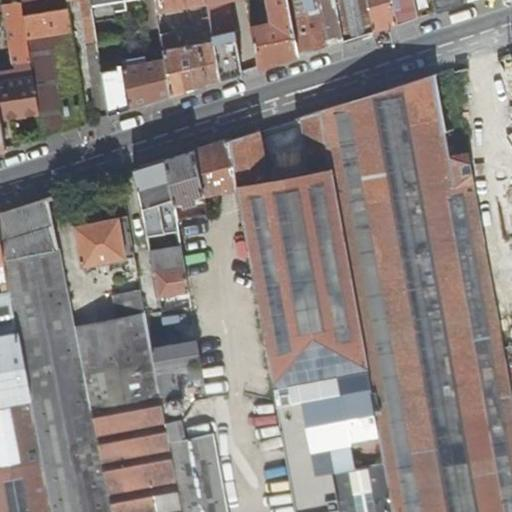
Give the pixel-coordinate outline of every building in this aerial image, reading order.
[(0,85),(5,116),(40,110),(24,0),(7,3),(15,58),(18,61),(19,70),(20,79),(0,81),(0,85)] [(40,110),(44,136),(88,121),(68,0),(24,0),(40,110)] [(82,0),(85,15),(84,16),(89,41),(98,40),(92,0),(82,0)] [(92,0),(98,40),(98,41),(120,37),(114,0),(92,0)] [(157,0),(159,10),(207,1),(206,0),(157,0)] [(214,40),(221,79),(244,72),(230,0),(208,5),(211,23),(213,32),(214,40)] [(289,0),(293,16),(300,53),(330,44),(320,0),(289,0)] [(320,0),(330,44),(345,39),(339,0),(320,0)] [(339,0),(345,39),(374,30),(368,0),(339,0)] [(368,0),(374,30),(398,22),(393,0),(368,0)] [(393,0),(398,22),(438,9),(435,0),(393,0)] [(252,24),(260,66),(300,53),(293,16),(252,24)] [(166,57),(172,95),(221,79),(214,40),(178,46),(176,30),(162,32),(166,57)] [(98,107),(109,105),(102,63),(99,43),(88,45),(98,107)] [(125,59),(131,107),(172,95),(166,57),(149,61),(148,55),(125,59)] [(478,59),(488,109),(493,139),(505,136),(491,56),(478,59)] [(109,105),(110,114),(131,107),(125,59),(102,63),(109,105)] [(455,116),(488,109),(478,59),(455,67),(435,73),(446,132),(457,129),(455,116)] [(0,81),(20,79),(19,70),(0,72),(0,81)] [(511,511),(511,397),(503,349),(469,154),(450,157),(449,148),(446,132),(435,73),(321,110),(340,218),(371,387),(380,437),(385,464),(393,511),(511,511)] [(340,218),(321,110),(305,115),(315,171),(324,221),(340,218)] [(269,180),(269,179),(260,129),(226,140),(235,187),(269,180)] [(212,144),(221,192),(235,189),(235,187),(226,140),(218,142),(212,144)] [(221,192),(212,144),(194,150),(204,196),(221,192)] [(467,145),(449,148),(450,157),(469,154),(467,145)] [(511,170),(499,173),(498,165),(503,164),(500,151),(495,152),(495,149),(469,154),(503,349),(511,347),(511,230),(510,231),(506,209),(511,207),(511,170)] [(194,198),(204,196),(194,150),(185,153),(166,159),(174,204),(182,202),(183,207),(196,204),(194,198)] [(150,251),(181,245),(177,220),(174,204),(166,159),(160,161),(145,166),(134,170),(150,251)] [(371,387),(340,218),(324,221),(315,171),(269,179),(269,180),(235,187),(235,189),(275,404),(302,400),(371,387)] [(21,245),(57,239),(49,197),(14,208),(21,245)] [(0,238),(2,249),(21,245),(14,208),(0,212),(0,238)] [(134,257),(135,257),(128,215),(75,225),(82,266),(121,259),(134,257)] [(146,316),(119,321),(76,329),(112,511),(51,511),(14,314),(2,249),(0,238),(0,410),(11,470),(0,472),(0,511),(181,511),(169,442),(166,422),(161,395),(152,349),(146,316)] [(14,314),(71,304),(58,238),(57,239),(21,245),(2,249),(14,314)] [(160,295),(189,290),(181,245),(150,251),(155,272),(156,273),(160,295)] [(137,274),(134,257),(121,259),(124,276),(137,274)] [(119,321),(146,316),(141,288),(113,293),(119,321)] [(71,304),(14,314),(51,511),(112,511),(76,329),(71,304)] [(161,341),(190,334),(184,308),(155,315),(161,341)] [(190,380),(204,377),(198,341),(152,349),(161,395),(179,392),(175,373),(183,372),(182,366),(187,365),(190,380)] [(192,391),(206,388),(204,377),(190,380),(192,391)] [(380,437),(371,387),(302,400),(311,450),(349,443),(380,437)] [(302,400),(275,404),(295,511),(322,511),(311,450),(302,400)] [(0,472),(11,470),(0,410),(0,472)] [(183,418),(166,422),(169,442),(187,438),(183,418)] [(228,511),(214,433),(187,438),(169,442),(181,511),(228,511)] [(311,450),(322,511),(323,511),(339,509),(332,473),(354,469),(349,443),(311,450)] [(354,469),(332,473),(339,509),(339,511),(393,511),(385,464),(354,469)]
